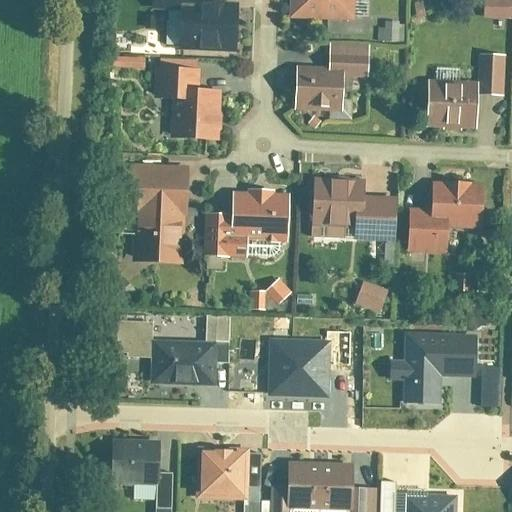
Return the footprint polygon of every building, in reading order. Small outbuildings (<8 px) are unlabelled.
[(187,12),(187,25),(242,25),(241,0),(150,0),(150,12),(187,12)] [(351,17),(352,0),(294,0),(294,15),(351,17)] [(511,0),(480,0),(480,22),(511,22),(511,0)] [(481,95),(504,95),(504,55),(481,55),(481,95)] [(294,73),(293,114),(348,115),(349,83),(369,84),(369,61),(328,60),(327,73),(294,73)] [(153,64),(153,88),(172,88),(172,140),(219,140),(219,87),(194,87),(194,64),(153,64)] [(428,85),(426,129),(472,132),(474,88),(428,85)] [(311,177),(309,235),(354,236),(354,245),(390,246),(391,216),(364,215),(365,178),(311,177)] [(446,256),(446,237),(479,237),(480,187),(430,186),(429,221),(407,221),(407,256),(446,256)] [(228,190),(228,218),(202,218),(201,256),(229,257),(230,240),(283,240),(283,190),(228,190)] [(131,195),(131,266),(182,266),(181,195),(131,195)] [(413,380),(413,403),(447,404),(447,372),(484,373),(485,337),(415,336),(415,360),(399,360),(399,380),(413,380)] [(281,338),(279,393),(334,395),(337,340),(281,338)] [(148,345),(149,389),(217,387),(216,344),(148,345)] [(112,438),(110,482),(163,485),(164,469),(166,441),(112,438)] [(211,447),(208,495),(251,498),(254,459),(255,450),(211,447)] [(251,498),(250,511),(265,511),(269,460),(254,459),(251,498)] [(327,511),(329,465),(295,464),(293,509),(327,511)] [(329,465),(327,511),(343,511),(377,511),(379,488),(362,487),(363,468),(329,465)] [(176,511),(180,470),(164,469),(163,485),(160,511),(176,511)] [(414,493),(413,511),(463,511),(464,495),(414,493)]
